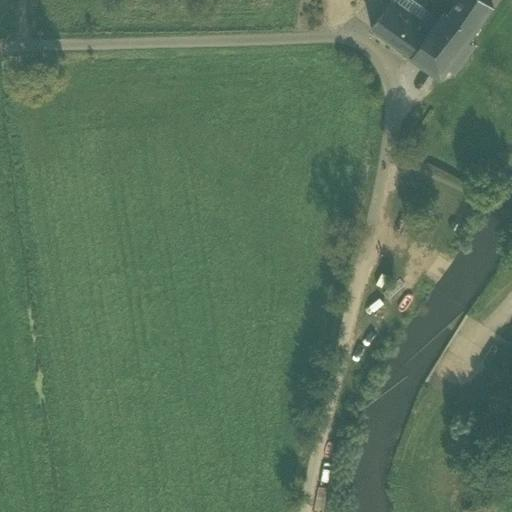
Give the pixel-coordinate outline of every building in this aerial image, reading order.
[(391,0),(371,28),(411,57),(438,20),(426,11),(420,19),(394,0),(391,0)] [(420,19),(426,11),(427,10),(413,0),(394,0),(420,19)] [(456,0),(447,14),(473,33),(493,5),(486,0),(456,0)] [(440,78),(449,66),(465,43),(473,33),(447,14),(444,12),(438,20),(411,57),(440,78)] [(465,43),(449,66),(455,70),(471,47),(465,43)]
